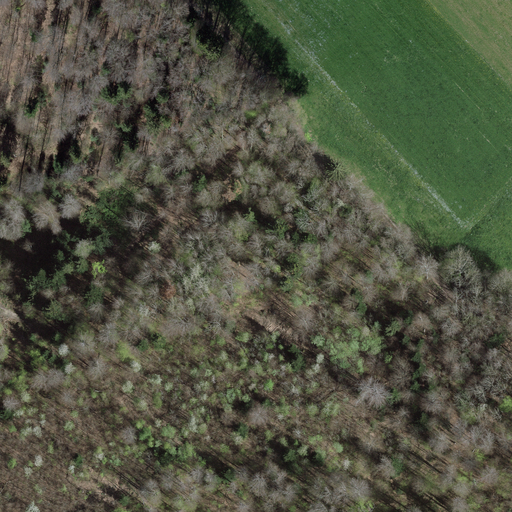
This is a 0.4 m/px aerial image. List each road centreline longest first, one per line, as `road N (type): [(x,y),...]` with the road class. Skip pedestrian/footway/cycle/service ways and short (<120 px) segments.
road 1 (track): [(282,109),(142,230),(91,354),(87,380),(111,456),(160,511)]
road 2 (track): [(188,0),(328,173),(455,303),(511,336)]
